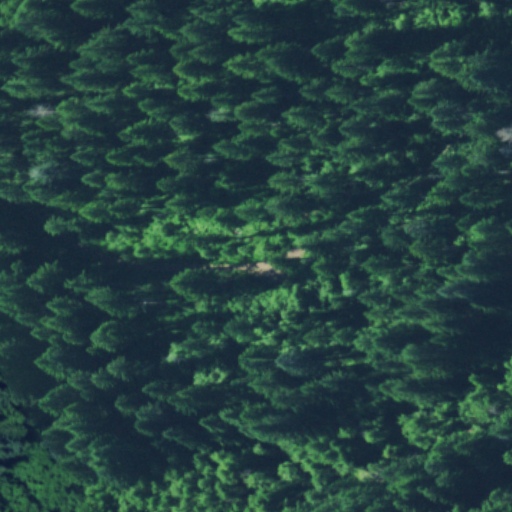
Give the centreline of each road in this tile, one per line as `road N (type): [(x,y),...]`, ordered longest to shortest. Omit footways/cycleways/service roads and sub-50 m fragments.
road 1 (track): [(0,185),(92,261),(170,273),(270,265),(306,250),(440,158),(511,37)]
road 2 (track): [(511,6),(450,37),(393,36),(284,0)]
